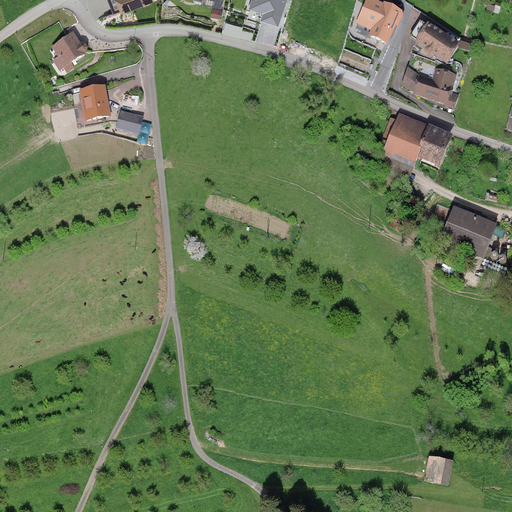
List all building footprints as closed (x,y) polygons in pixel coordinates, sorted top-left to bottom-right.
[(154,0),(107,0),(114,15),(121,13),(122,15),(155,2),(154,0)] [(193,0),(193,1),(201,3),(201,5),(222,10),(224,0),(193,0)] [(286,0),(251,0),(248,9),(263,14),(260,21),(278,27),(286,0)] [(383,2),(378,0),(365,0),(355,22),(371,30),(368,35),(387,44),(396,25),(398,26),(404,14),(402,9),(384,1),(383,2)] [(223,11),(213,8),(211,17),(221,20),(223,11)] [(460,43),(428,21),(426,23),(420,20),(410,35),(416,39),(414,41),(425,48),(424,49),(424,51),(425,53),(427,54),(428,54),(430,54),(431,54),(432,54),(433,54),(447,63),(460,43)] [(74,32),(52,45),(58,56),(53,60),(60,71),(64,68),(67,73),(75,68),(72,62),(87,53),(86,52),(87,51),(88,47),(86,42),(81,42),(80,42),(74,32)] [(461,41),(460,43),(459,48),(470,51),(472,43),(461,41)] [(457,75),(436,68),(432,78),(419,74),(408,66),(401,85),(414,92),(413,93),(444,103),(443,106),(454,110),(459,95),(452,93),(453,91),(452,90),(457,75)] [(105,84),(80,89),(86,120),(111,116),(105,84)] [(144,116),(121,110),(116,128),(139,134),(144,116)] [(428,124),(399,113),(396,119),(391,117),(381,143),(385,145),(381,156),(391,160),(392,158),(414,167),(417,158),(439,167),(453,133),(428,123),(428,124)] [(439,240),(452,210),(438,204),(425,235),(439,240)] [(452,210),(439,240),(483,258),(497,223),(454,205),(452,210)] [(430,455),(424,481),(448,486),(454,460),(430,455)]
